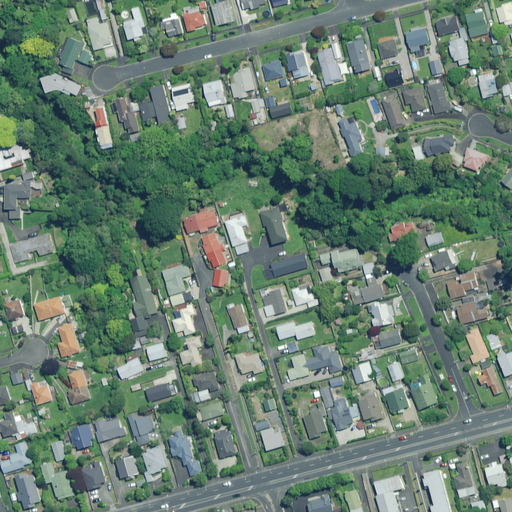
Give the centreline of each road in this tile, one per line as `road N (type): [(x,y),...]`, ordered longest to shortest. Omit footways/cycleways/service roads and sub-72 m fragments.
road 1 (residential): [(105,77),(351,12)]
road 2 (residential): [(303,473),(248,286),(246,261),(263,251)]
road 3 (secondary): [(475,428),(303,473)]
road 4 (residential): [(408,269),(475,428)]
